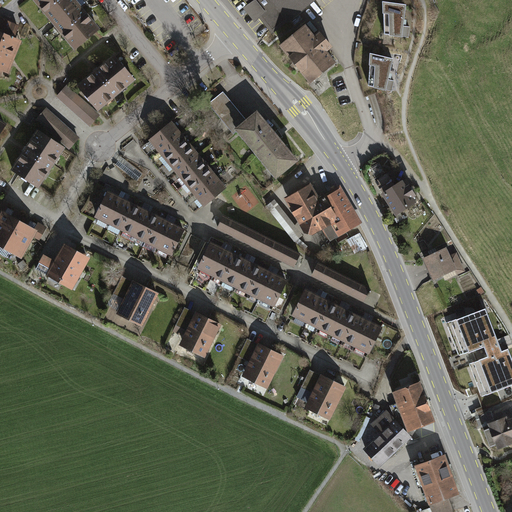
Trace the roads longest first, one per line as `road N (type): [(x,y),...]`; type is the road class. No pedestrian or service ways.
road 1 (tertiary): [(489,511),(362,198),(307,116),(234,35)]
road 2 (residential): [(100,146),(234,35)]
road 3 (track): [(511,330),(430,199)]
